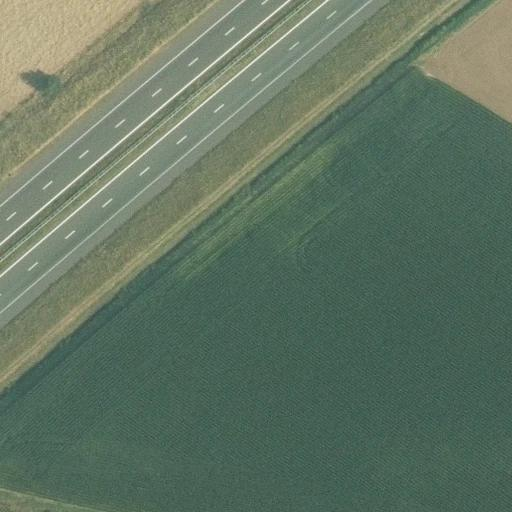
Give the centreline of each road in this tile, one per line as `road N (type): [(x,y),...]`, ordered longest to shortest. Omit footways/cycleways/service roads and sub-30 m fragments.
road 1 (motorway): [(0,295),(345,0)]
road 2 (motorway): [(258,0),(0,220)]
